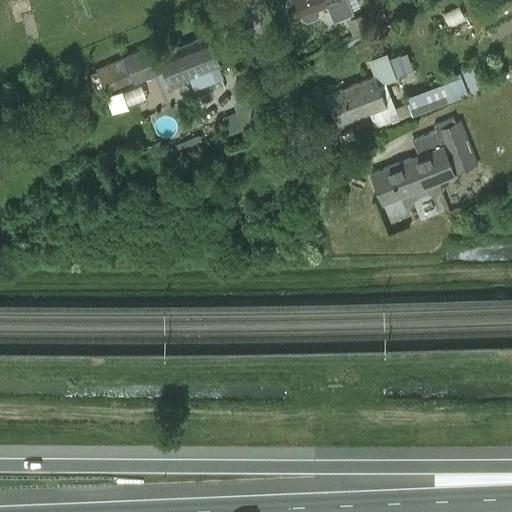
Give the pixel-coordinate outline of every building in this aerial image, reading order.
[(293,0),(300,16),(301,16),(302,20),(306,21),(316,18),(318,14),(316,10),(327,5),(333,21),(352,13),(346,0),(293,0)] [(363,12),(347,18),(354,34),(369,27),(363,12)] [(223,77),(219,67),(221,66),(208,35),(160,54),(156,42),(122,56),(122,57),(94,68),(104,93),(133,81),(133,84),(164,72),(169,86),(189,79),(193,89),(223,77)] [(375,127),(400,118),(386,80),(408,72),(408,70),(415,67),(410,52),(401,56),(400,54),(371,66),(375,76),(327,94),(338,124),(370,112),(375,127)] [(446,81),(405,97),(412,115),(453,99),(446,81)] [(412,140),(417,155),(370,173),(382,204),(454,176),(454,174),(456,174),(478,165),(459,115),(434,125),(436,130),(412,140)] [(140,146),(144,159),(147,166),(165,160),(158,139),(140,146)]
